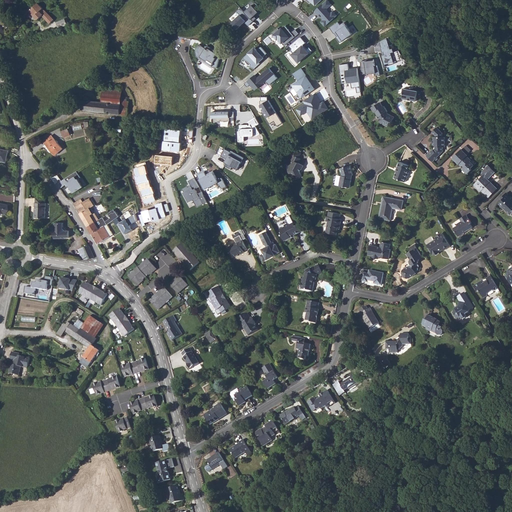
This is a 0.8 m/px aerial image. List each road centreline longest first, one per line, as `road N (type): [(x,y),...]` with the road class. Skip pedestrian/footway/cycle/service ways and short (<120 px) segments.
road 1 (residential): [(348,290),(330,366),(185,454)]
road 2 (track): [(173,0),(116,68),(21,138)]
road 3 (residential): [(223,85),(200,91),(196,150),(166,181),(173,227)]
road 4 (residential): [(496,239),(400,297),(348,290)]
road 5 (residential): [(23,153),(95,247),(100,272)]
